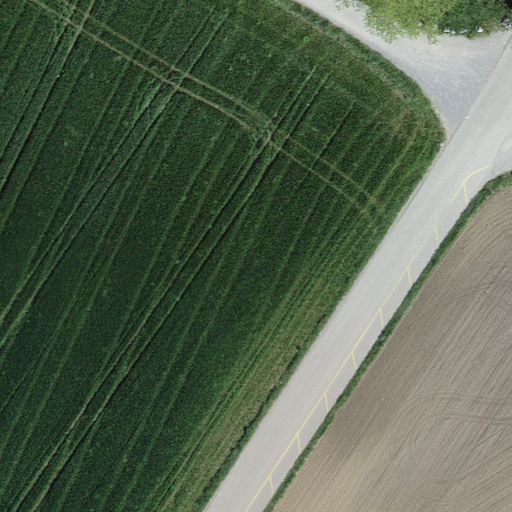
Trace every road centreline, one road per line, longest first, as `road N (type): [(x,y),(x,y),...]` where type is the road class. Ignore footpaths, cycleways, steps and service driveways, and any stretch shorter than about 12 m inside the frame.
road 1 (tertiary): [(511,88),(231,511)]
road 2 (track): [(502,103),(325,0)]
